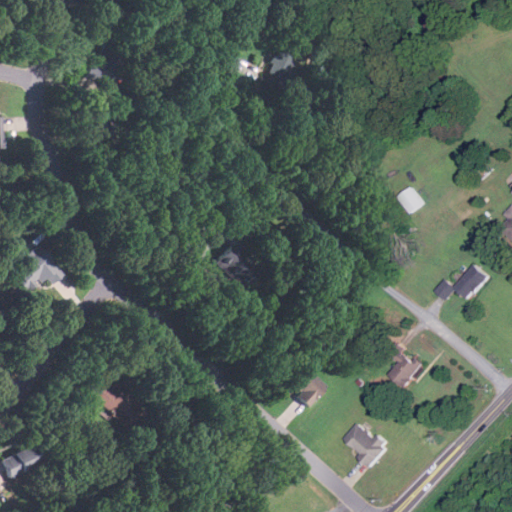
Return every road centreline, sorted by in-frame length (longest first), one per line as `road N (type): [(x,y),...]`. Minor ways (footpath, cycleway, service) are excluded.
road 1 (residential): [(369,511),(110,281),(85,249),(37,107),(66,0)]
road 2 (residential): [(511,390),(227,138),(214,84),(241,0)]
road 3 (residential): [(110,281),(0,406)]
road 4 (tertiary): [(400,511),(511,392)]
